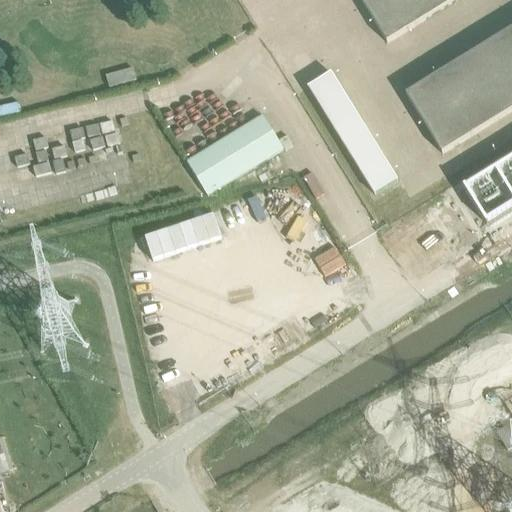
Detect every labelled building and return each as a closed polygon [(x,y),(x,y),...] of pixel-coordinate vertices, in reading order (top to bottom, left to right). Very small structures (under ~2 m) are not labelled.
[(359,0),(387,44),(458,0),(359,0)] [(511,30),(406,98),(442,156),(511,112),(511,30)] [(133,71),(106,78),(109,90),(137,83),(133,71)] [(309,89),(375,197),(398,183),(332,75),(309,89)] [(263,118),(189,164),(210,198),(284,153),(263,118)] [(496,435),(507,453),(511,450),(511,440),(505,430),(496,435)] [(0,477),(10,475),(0,444),(0,477)]
